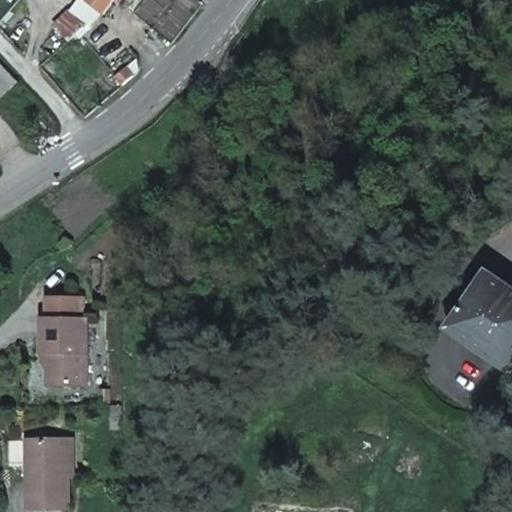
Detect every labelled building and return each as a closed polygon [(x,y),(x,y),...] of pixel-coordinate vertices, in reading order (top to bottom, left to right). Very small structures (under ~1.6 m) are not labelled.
[(101,9),(88,0),(79,0),(76,5),(71,10),(87,22),(90,25),(101,9)] [(88,0),(101,9),(104,12),(112,0),(88,0)] [(68,39),(79,30),(87,22),(71,10),(56,28),(68,39)] [(0,96),(17,81),(0,63),(0,96)] [(116,75),(123,83),(132,75),(126,68),(116,75)] [(449,329),(511,372),(511,371),(511,287),(488,271),(449,329)] [(49,383),(86,383),(87,318),(83,318),(79,318),(79,297),(48,296),(48,317),(43,317),(43,351),(49,351),(49,359),(49,383)] [(111,427),(119,427),(119,405),(111,405),(111,427)] [(70,507),(68,440),(29,440),(30,508),(70,507)]
